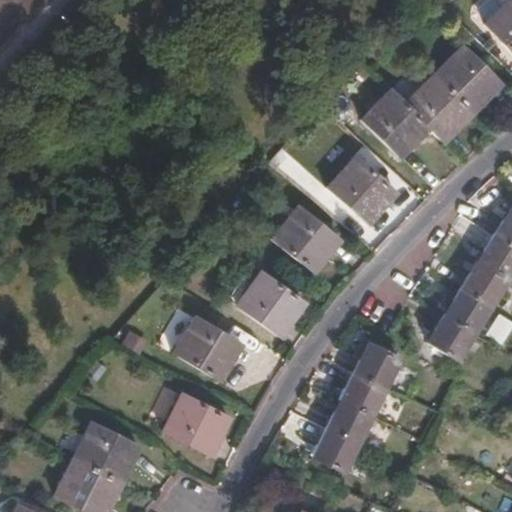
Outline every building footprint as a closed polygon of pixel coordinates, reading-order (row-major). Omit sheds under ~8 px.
[(511,0),(509,0),(484,23),(511,53),(511,0)] [(433,75),(471,113),(480,103),(478,100),(496,82),(461,47),(433,75)] [(428,127),(439,138),(456,121),(459,124),(471,113),(433,75),(405,103),(428,127)] [(416,138),(428,127),(405,103),(391,89),(362,118),(396,153),(413,136),(416,138)] [(395,194),(356,158),(329,187),(364,219),(380,201),(385,205),(395,194)] [(272,238),(313,272),(322,261),(319,259),(335,239),(297,207),(272,238)] [(511,213),(508,211),(491,238),(511,250),(511,213)] [(511,271),(511,250),(491,238),(475,265),(505,283),(511,271)] [(505,283),(475,265),(458,292),(488,311),(505,283)] [(261,274),(237,305),(275,334),(289,315),(293,317),(302,306),(261,274)] [(488,311),(458,292),(441,318),(472,337),(488,311)] [(472,337),(441,318),(426,343),(457,362),(472,337)] [(220,380),(226,368),(223,366),(237,344),(194,319),(174,352),(220,380)] [(353,374),(384,390),(398,361),(367,346),(353,374)] [(339,403),(370,418),(384,390),(353,374),(339,403)] [(181,395),(163,431),(206,452),(216,431),(221,433),(228,419),(181,395)] [(339,403),(325,431),(356,446),(370,418),(339,403)] [(72,460),(120,484),(126,471),(122,469),(134,446),(90,423),(72,460)] [(356,446),(325,431),(312,458),(343,474),(356,446)] [(112,497),(120,484),(72,460),(54,496),(86,511),(100,511),(108,496),(112,497)]
